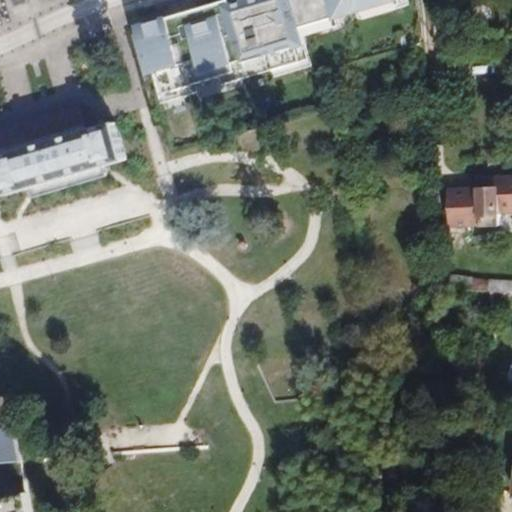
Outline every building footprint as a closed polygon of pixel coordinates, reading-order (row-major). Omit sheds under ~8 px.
[(215,0),(142,24),(164,91),(310,43),(303,21),(366,0),(215,0)] [(330,70),(333,87),(347,84),(343,66),(330,70)] [(0,157),(0,169),(8,195),(127,160),(116,123),(88,132),(81,109),(18,128),(25,150),(0,157)] [(499,187),(445,190),(448,229),(463,228),(465,252),(495,250),(494,226),(501,225),(499,187)] [(443,286),(474,290),(475,278),(442,274),(443,286)] [(474,290),(492,292),(493,280),(475,278),(474,290)] [(493,280),(492,292),(511,293),(511,280),(493,279),(493,280)] [(0,462),(24,460),(25,460),(18,426),(0,429),(0,462)] [(33,511),(30,492),(0,499),(0,511),(33,511)]
